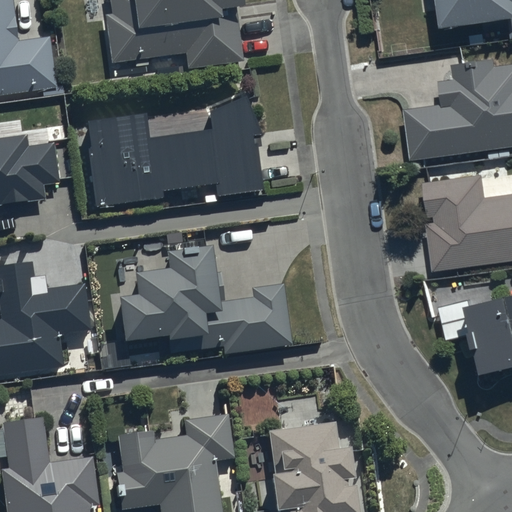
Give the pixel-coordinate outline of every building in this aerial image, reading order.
[(13,0),(0,0),(0,91),(58,84),(51,33),(18,37),(13,0)] [(112,0),(113,8),(106,9),(113,58),(186,49),(188,65),(244,58),(236,0),(112,0)] [(511,0),(443,0),(446,22),(510,14),(511,28),(511,0)] [(445,99),(408,103),(414,153),(490,143),(491,154),(511,152),(510,142),(511,141),(511,59),(497,61),(496,55),(454,60),(456,72),(442,73),(445,99)] [(145,108),(87,114),(95,202),(163,194),(162,185),(218,179),(219,193),(264,188),(257,132),(262,131),(249,91),(210,105),(211,124),(147,129),(145,108)] [(0,202),(45,198),(43,181),(60,179),(55,139),(29,142),(27,131),(0,133),(0,202)] [(485,170),(427,178),(437,266),(511,256),(511,188),(488,192),(485,170)] [(140,291),(121,294),(127,339),(167,333),(171,357),(226,349),(228,356),(294,347),(285,286),(252,291),(254,301),(224,305),(215,243),(167,250),(170,268),(137,273),(140,291)] [(32,257),(0,261),(0,299),(2,315),(0,315),(0,371),(64,362),(60,329),(92,326),(85,279),(48,285),(45,269),(34,270),(32,257)] [(511,294),(439,312),(448,345),(478,337),(488,370),(511,365),(511,294)] [(121,438),(108,439),(110,470),(118,469),(121,505),(162,502),(162,511),(223,511),(218,457),(233,455),(228,410),(182,415),(184,432),(156,435),(155,425),(120,429),(121,438)] [(47,415),(4,419),(9,465),(2,466),(7,511),(94,511),(94,504),(100,503),(95,453),(51,458),(47,415)] [(337,418),(270,426),(275,478),(259,479),(262,507),(281,505),(281,511),(349,511),(349,509),(361,508),(358,476),(350,477),(349,471),(356,470),(352,439),(339,440),(337,418)]
